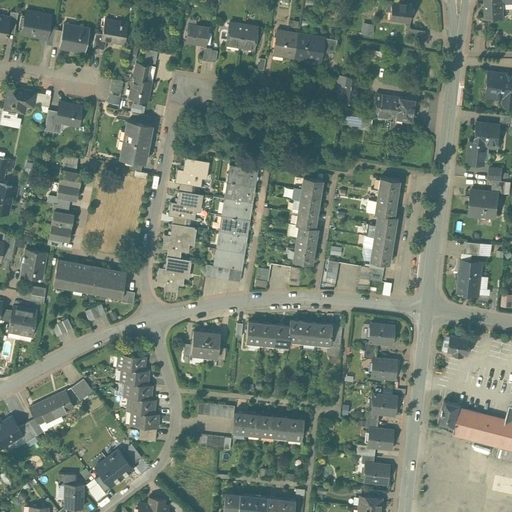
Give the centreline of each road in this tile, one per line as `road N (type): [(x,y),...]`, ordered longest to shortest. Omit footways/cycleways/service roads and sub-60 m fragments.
road 1 (residential): [(152,316),(245,299),(426,309)]
road 2 (residential): [(454,60),(426,309)]
road 3 (residential): [(103,511),(152,474),(168,450),(171,389),(152,316)]
road 4 (residential): [(426,309),(403,511)]
road 5 (residential): [(0,388),(152,316)]
road 6 (residential): [(145,263),(76,250),(92,164)]
road 7 (residential): [(145,263),(174,108)]
